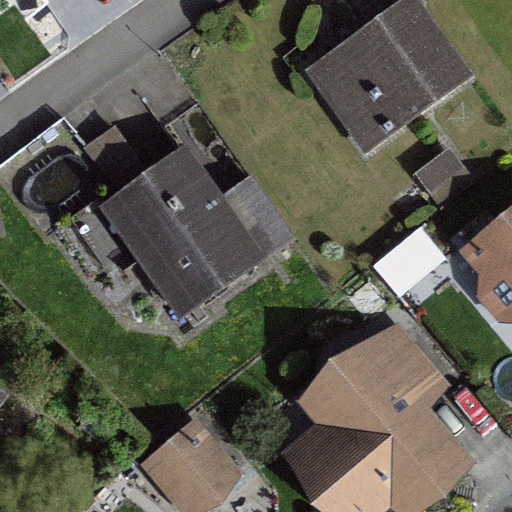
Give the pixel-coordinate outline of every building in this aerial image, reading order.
[(407,4),(309,75),(365,153),(463,82),(407,4)] [(257,264),(180,155),(112,202),(146,249),(136,257),(180,319),(257,264)] [(511,221),(470,257),(488,279),(505,281),(511,289),(511,221)] [(257,238),(269,255),(289,241),(277,225),(257,238)] [(309,466),(347,511),(353,511),(388,483),(404,502),(447,466),(382,388),(410,364),(393,343),(321,402),(347,434),(309,466)] [(0,413),(8,403),(0,396),(0,413)] [(153,470),(185,507),(222,476),(191,438),(153,470)]
